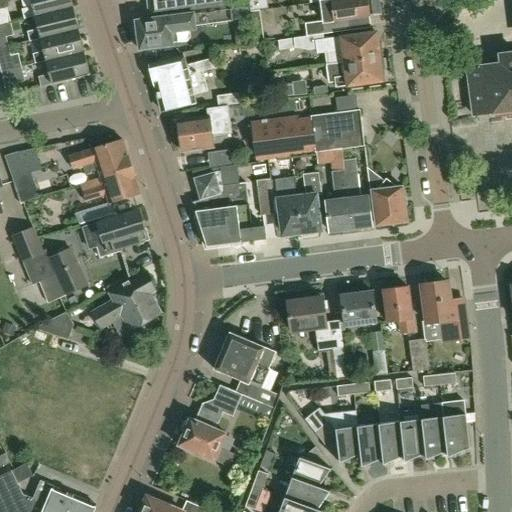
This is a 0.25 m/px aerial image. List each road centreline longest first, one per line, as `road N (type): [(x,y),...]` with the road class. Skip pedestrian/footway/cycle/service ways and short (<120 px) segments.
road 1 (residential): [(184,283),(445,245)]
road 2 (residential): [(426,0),(421,58),(445,245)]
road 3 (tertiary): [(112,511),(175,357),(184,283)]
road 4 (residential): [(497,478),(480,240)]
road 5 (tertiary): [(184,283),(130,102)]
road 6 (residential): [(362,511),(383,490),(497,478)]
road 7 (residential): [(0,133),(130,102)]
